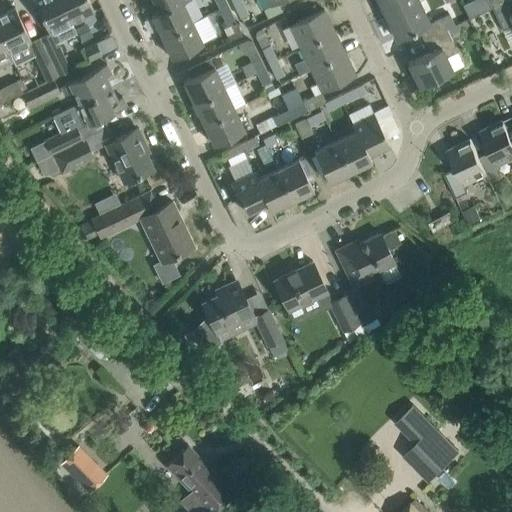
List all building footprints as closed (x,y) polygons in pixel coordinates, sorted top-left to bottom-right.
[(71,21),(61,0),(33,0),(49,32),(52,31),(57,28),(62,39),(76,32),(71,21)] [(88,0),(61,0),(71,21),(94,11),(88,0)] [(182,0),(159,12),(151,15),(162,36),(192,22),(183,2),(182,0)] [(182,0),(183,2),(186,0),(153,0),(159,12),(182,0)] [(215,0),(219,8),(227,5),(225,0),(215,0)] [(231,0),(240,17),(249,13),(242,0),(231,0)] [(419,0),(377,0),(385,16),(419,0)] [(424,40),(447,29),(441,17),(430,22),(419,0),(385,16),(396,39),(418,28),(424,40)] [(511,0),(506,0),(492,7),(502,29),(511,24),(511,0)] [(235,20),(227,5),(219,8),(213,12),(220,27),(235,20)] [(15,7),(0,14),(0,33),(9,52),(31,41),(15,7)] [(289,26),(300,48),(335,31),(324,9),(289,26)] [(203,43),(192,22),(162,36),(172,58),(203,43)] [(457,51),(452,39),(463,33),(458,24),(447,29),(424,40),(430,52),(408,62),(419,86),(453,70),(446,57),(457,51)] [(345,53),(335,31),(300,48),(311,70),(345,53)] [(0,55),(9,52),(0,33),(0,55)] [(55,38),(43,44),(58,75),(70,69),(55,38)] [(102,54),(96,42),(84,48),(90,60),(102,54)] [(43,44),(32,49),(47,81),(53,78),(58,75),(43,44)] [(262,48),(269,63),(277,59),(270,44),(262,48)] [(247,77),(257,72),(265,68),(256,51),(248,55),(251,61),(241,65),(247,77)] [(345,53),(311,70),(322,92),(356,76),(345,53)] [(284,75),(277,59),(269,63),(276,78),(284,75)] [(73,91),(79,103),(111,87),(105,76),(111,73),(106,64),(68,82),(69,82),(60,86),(64,95),(73,91)] [(224,87),(214,66),(183,81),(194,102),(224,87)] [(257,72),(263,85),(267,92),(275,89),(271,81),(265,68),(257,72)] [(47,81),(23,92),(22,93),(28,106),(60,91),(53,78),(47,81)] [(0,103),(22,93),(23,92),(17,80),(0,88),(0,103)] [(111,87),(79,103),(71,106),(81,127),(88,123),(89,124),(127,106),(122,96),(117,99),(111,87)] [(234,108),(224,87),(194,102),(203,123),(234,108)] [(297,87),(282,94),(288,110),(292,118),(307,110),(297,87)] [(354,88),(339,95),(342,103),(348,114),(356,109),(351,99),(358,96),(354,88)] [(324,102),(328,110),(342,103),(339,95),(326,101),(324,102)] [(245,129),(234,108),(203,123),(214,144),(245,129)] [(288,110),(273,117),(277,125),(292,118),(288,110)] [(310,125),(325,118),(321,110),(306,118),(310,125)] [(353,123),(356,129),(368,154),(389,144),(374,113),(353,123)] [(479,157),(478,157),(486,174),(489,181),(502,175),(497,165),(511,157),(511,138),(510,135),(509,133),(503,120),(479,131),(489,152),(479,157)] [(52,153),(83,138),(77,126),(45,140),(52,153)] [(137,128),(105,143),(124,182),(153,168),(141,143),(144,142),(137,128)] [(372,161),(368,154),(356,129),(335,140),(350,171),(372,161)] [(274,133),(263,139),(266,145),(266,146),(281,139),(278,131),(274,133)] [(257,141),(254,136),(239,143),(243,151),(258,144),(257,141)] [(83,138),(52,153),(58,165),(62,172),(94,157),(86,139),(83,140),(83,138)] [(455,168),(444,174),(450,186),(452,192),(455,197),(468,191),(464,184),(486,174),(478,157),(479,157),(470,139),(446,150),(455,168)] [(329,182),(350,171),(335,140),(314,150),(329,182)] [(239,143),(224,150),(228,158),(243,151),(239,143)] [(266,146),(266,145),(256,149),(265,168),(274,163),(266,146)] [(277,169),(292,200),(313,189),(298,158),(277,169)] [(271,210),(292,200),(277,169),(256,179),(267,203),(271,210)] [(256,179),(252,172),(232,182),(247,213),(267,203),(256,179)] [(128,201),(107,211),(105,206),(90,213),(92,218),(101,237),(137,219),(128,201)] [(140,216),(161,261),(194,246),(172,201),(140,216)] [(475,205),(463,212),(469,224),(481,218),(475,205)] [(447,213),(426,224),(430,233),(451,221),(447,213)] [(395,262),(389,250),(383,238),(380,232),(350,247),(348,243),(335,250),(353,287),(381,273),(379,270),(395,262)] [(396,232),(383,238),(389,250),(402,244),(396,232)] [(288,310),(306,301),(327,291),(313,261),(273,280),(288,310)] [(224,291),(202,302),(208,314),(190,331),(212,354),(222,345),(215,329),(252,312),(237,280),(222,287),(224,291)] [(355,312),(345,293),(328,302),(348,342),(364,332),(361,326),(355,312)] [(46,313),(30,295),(18,306),(35,324),(46,313)] [(366,307),(355,312),(361,326),(375,319),(368,306),(366,307)] [(254,316),(268,345),(273,356),(287,349),(282,338),(268,309),(254,316)] [(35,367),(22,349),(9,360),(22,377),(35,367)] [(492,403),(498,396),(505,390),(491,375),(478,387),(492,403)] [(432,476),(446,462),(458,451),(433,426),(408,451),(432,476)] [(187,444),(173,458),(166,465),(193,493),(186,501),(196,511),(212,511),(233,492),(187,444)] [(79,445),(61,463),(83,485),(101,467),(79,445)] [(390,485),(399,498),(420,483),(415,476),(407,482),(403,476),(390,485)] [(400,511),(427,511),(414,499),(404,508),(400,511)]
